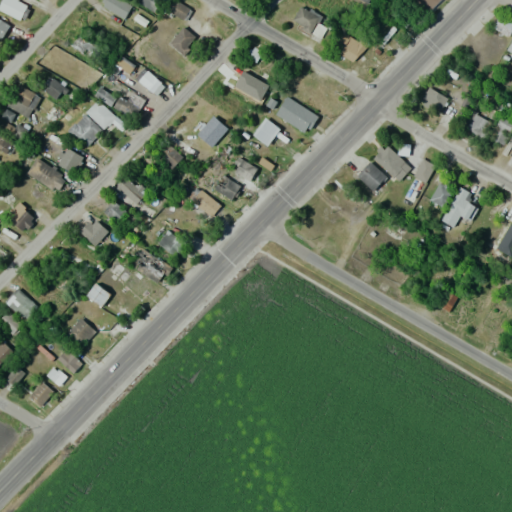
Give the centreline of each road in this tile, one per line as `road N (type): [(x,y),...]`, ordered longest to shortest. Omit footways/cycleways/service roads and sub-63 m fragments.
road 1 (secondary): [(482,0),(0,495)]
road 2 (residential): [(284,0),(0,284)]
road 3 (residential): [(263,221),(511,372)]
road 4 (residential): [(209,0),(378,102)]
road 5 (residential): [(378,102),(511,182)]
road 6 (residential): [(84,0),(0,86)]
